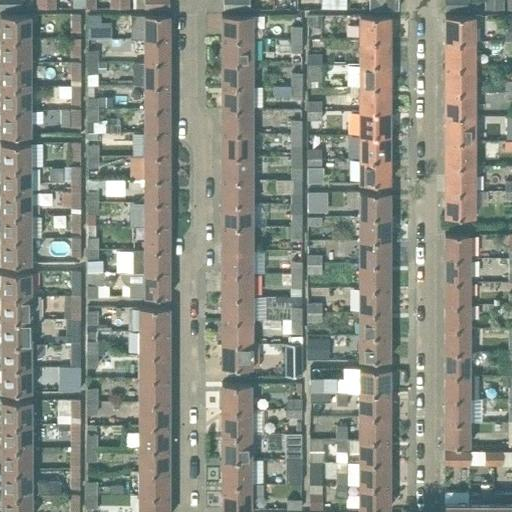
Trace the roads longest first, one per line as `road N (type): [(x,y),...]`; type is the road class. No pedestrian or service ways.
road 1 (residential): [(186,511),(188,271),(202,228),(201,152),(187,107),(187,16),(196,0)]
road 2 (residential): [(420,0),(426,511)]
